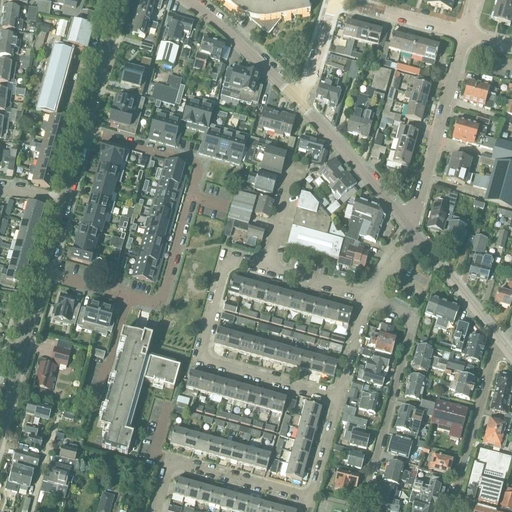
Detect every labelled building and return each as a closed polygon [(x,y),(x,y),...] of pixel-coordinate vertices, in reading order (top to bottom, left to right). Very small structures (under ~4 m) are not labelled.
[(64,0),(64,5),(76,8),(77,0),(64,0)] [(139,0),(138,6),(136,12),(142,14),(140,20),(150,23),(154,7),(161,9),(163,0),(162,0),(149,0),(149,3),(139,0)] [(226,0),(269,36),(284,18),(310,13),(307,0),(226,0)] [(441,0),(439,8),(451,11),(454,0),(441,0)] [(511,0),(497,0),(492,21),(510,26),(511,18),(511,0)] [(38,1),(37,7),(50,9),(51,3),(38,1)] [(17,21),(18,21),(19,9),(4,7),(3,16),(11,17),(10,22),(17,23),(17,21)] [(49,16),(50,9),(37,7),(37,9),(36,14),(49,16)] [(91,25),(94,14),(82,11),(80,22),(91,25)] [(142,14),(136,12),(132,25),(135,26),(132,35),(145,39),(148,29),(156,32),(158,25),(150,23),(140,20),(142,14)] [(181,34),(185,20),(175,17),(176,15),(169,13),(165,26),(166,26),(161,43),(155,62),(172,67),(178,48),(177,48),(179,43),(182,43),(184,36),(181,36),(182,34),(181,34)] [(11,17),(3,16),(1,29),(16,31),(17,27),(22,28),(23,22),(18,21),(17,21),(17,23),(10,22),(11,17)] [(193,22),(185,20),(181,34),(182,34),(181,36),(184,36),(184,35),(187,35),(186,38),(191,39),(193,31),(191,30),(193,22)] [(70,22),(67,34),(64,45),(66,45),(65,48),(86,54),(93,29),(70,22)] [(336,47),(334,54),(350,58),(352,53),(355,41),(359,26),(347,23),(343,38),(349,40),(346,50),(336,47)] [(50,26),(40,24),(38,32),(48,35),(50,26)] [(359,26),(355,41),(366,44),(371,29),(359,26)] [(382,32),(371,29),(366,44),(373,46),(371,52),(382,55),(387,35),(382,34),(382,32)] [(15,49),(19,50),(20,43),(15,42),(15,37),(1,35),(0,38),(0,42),(7,44),(7,49),(14,50),(15,49)] [(24,35),(23,42),(32,43),(33,36),(24,35)] [(401,54),(405,38),(393,35),(389,50),(401,54)] [(412,57),(416,41),(405,38),(401,54),(412,57)] [(204,72),(206,65),(208,59),(208,57),(210,58),(215,42),(204,39),(202,46),(200,45),(193,69),(204,72)] [(217,43),(215,42),(210,58),(208,57),(208,59),(219,63),(225,45),(223,45),(223,43),(218,41),(217,43)] [(423,60),(428,44),(416,41),(412,57),(423,60)] [(7,44),(0,42),(0,56),(12,59),(13,55),(18,56),(19,50),(15,49),(14,50),(7,49),(7,44)] [(152,53),(153,47),(141,44),(139,50),(152,53)] [(439,47),(428,44),(423,60),(422,64),(434,68),(437,57),(440,58),(442,50),(439,49),(439,47)] [(38,98),(41,99),(38,111),(57,117),(74,55),(55,49),(51,61),(48,60),(38,98)] [(350,58),(362,61),(363,56),(352,53),(350,58)] [(381,55),(379,63),(378,66),(390,69),(391,64),(385,62),(387,57),(381,55)] [(344,67),(346,61),(328,56),(325,66),(336,70),(338,65),(344,67)] [(126,67),(121,84),(135,88),(133,94),(142,97),(152,61),(143,58),(139,70),(126,67)] [(338,65),(336,70),(350,73),(352,62),(346,61),(344,67),(338,65)] [(0,62),(0,71),(4,72),(3,76),(10,77),(14,77),(16,65),(0,62)] [(359,64),(352,62),(350,73),(348,79),(355,80),(359,64)] [(222,77),(225,66),(219,65),(216,75),(222,77)] [(407,74),(409,68),(397,65),(395,71),(407,74)] [(417,70),(409,68),(407,74),(419,77),(420,71),(417,70)] [(368,88),(366,97),(368,98),(368,99),(373,100),(375,91),(385,94),(390,72),(376,69),(376,70),(371,89),(368,88)] [(232,81),(225,80),(221,95),(239,100),(247,73),(235,70),(232,81)] [(0,83),(7,84),(13,85),(13,81),(14,81),(14,77),(10,77),(3,76),(4,72),(0,71),(0,83)] [(420,71),(419,77),(431,80),(432,75),(420,71)] [(259,77),(247,73),(239,100),(258,105),(262,90),(256,88),(259,77)] [(400,74),(394,73),(390,89),(396,90),(400,74)] [(209,74),(208,80),(216,83),(218,76),(209,74)] [(315,101),(326,104),(333,80),(328,78),(325,87),(320,85),(315,101)] [(333,80),(326,104),(336,107),(341,92),(336,90),(339,81),(333,80)] [(487,95),(495,98),(497,92),(489,89),(489,88),(469,82),(466,91),(486,97),(487,95)] [(405,94),(427,100),(431,89),(415,84),(413,91),(407,89),(405,94)] [(155,86),(151,100),(157,102),(161,103),(175,107),(175,105),(178,96),(179,92),(155,86)] [(395,91),(389,90),(386,101),(392,103),(395,91)] [(12,93),(0,91),(0,103),(10,104),(12,93)] [(373,100),(382,103),(385,94),(375,91),(373,100)] [(494,102),(495,98),(487,95),(486,97),(466,91),(464,102),(473,104),(474,106),(477,106),(478,105),(484,107),(485,109),(491,110),(493,109),(495,102),(494,102)] [(411,101),(409,107),(424,111),(427,100),(405,94),(404,99),(411,101)] [(128,102),(118,99),(115,111),(140,117),(145,100),(130,95),(128,102)] [(363,116),(366,105),(368,99),(368,98),(366,97),(358,95),(352,117),(347,135),(357,137),(363,116)] [(190,97),(183,123),(195,127),(202,101),(190,97)] [(215,105),(202,101),(195,127),(208,130),(215,105)] [(0,111),(4,112),(4,116),(16,118),(16,114),(10,113),(11,105),(10,104),(0,103),(0,111)] [(385,107),(382,118),(393,121),(395,116),(389,114),(391,108),(385,107)] [(424,111),(409,107),(406,119),(421,123),(424,111)] [(262,130),(268,132),(274,112),(263,109),(257,132),(262,133),(262,130)] [(140,117),(115,111),(114,110),(110,122),(122,126),(120,132),(135,136),(140,117)] [(157,111),(150,137),(162,140),(170,115),(157,111)] [(274,136),(278,137),(285,115),(274,112),(268,132),(274,134),(274,136)] [(182,118),(170,115),(162,140),(175,144),(182,118)] [(285,115),(278,137),(283,139),(283,136),(290,138),(295,118),(285,115)] [(365,116),(363,116),(357,137),(367,140),(372,123),(372,121),(371,120),(371,117),(365,115),(365,116)] [(0,131),(7,133),(9,123),(15,124),(16,118),(4,116),(3,120),(0,119),(0,131)] [(490,120),(478,116),(476,123),(488,126),(490,120)] [(43,123),(42,127),(65,133),(68,122),(50,117),(48,124),(43,123)] [(392,127),(393,121),(382,118),(379,129),(384,131),(386,125),(392,127)] [(458,120),(455,130),(484,138),(487,130),(478,127),(478,126),(458,120)] [(211,126),(204,152),(216,156),(223,130),(211,126)] [(65,133),(42,127),(41,131),(46,132),(44,139),(62,144),(65,133)] [(216,156),(228,159),(236,133),(223,130),(216,156)] [(401,137),(399,141),(415,146),(418,134),(403,130),(401,137)] [(453,140),(494,151),(497,142),(484,138),(455,130),(453,140)] [(248,137),(236,133),(228,159),(241,163),(248,137)] [(374,146),(380,148),(383,137),(377,135),(374,146)] [(296,140),(290,138),(287,150),(292,151),(296,140)] [(299,149),(299,152),(306,154),(307,152),(320,156),(318,165),(323,166),(327,154),(321,152),(324,144),(303,138),(299,149)] [(62,144),(44,139),(42,146),(37,145),(36,149),(59,155),(62,144)] [(415,146),(399,141),(396,153),(412,157),(415,146)] [(491,161),(496,162),(511,167),(511,145),(497,142),(494,151),(491,161)] [(249,143),(243,165),(260,170),(274,174),(280,176),(286,154),(249,143)] [(104,145),(101,155),(122,161),(127,162),(130,152),(104,145)] [(386,149),(380,148),(374,146),(370,158),(378,161),(380,154),(384,155),(386,149)] [(59,155),(36,149),(35,153),(40,155),(38,161),(56,166),(59,155)] [(10,150),(9,153),(8,159),(15,160),(16,151),(10,150)] [(0,160),(2,160),(5,159),(8,159),(9,153),(2,152),(2,154),(0,153),(0,160)] [(412,157),(396,153),(393,165),(408,169),(412,157)] [(103,157),(100,166),(119,172),(122,161),(101,155),(100,156),(103,157)] [(449,167),(449,168),(468,174),(472,162),(452,156),(451,161),(448,160),(447,166),(449,167)] [(142,157),(139,166),(145,168),(147,159),(142,157)] [(479,164),(494,168),(496,163),(496,162),(491,161),(481,158),(479,164)] [(0,167),(1,168),(2,163),(9,164),(9,159),(8,159),(5,159),(2,160),(0,160),(0,167)] [(322,177),(326,182),(342,168),(335,160),(317,175),(320,179),(322,177)] [(56,166),(38,161),(36,168),(31,167),(30,171),(53,177),(56,166)] [(162,171),(182,177),(184,167),(165,161),(162,171)] [(484,203),(485,203),(511,210),(511,167),(496,162),(496,163),(494,168),(492,176),(491,180),(488,191),(484,203)] [(116,182),(121,183),(124,173),(119,172),(100,166),(97,177),(116,182)] [(328,188),(331,191),(349,176),(342,168),(326,182),(324,184),(328,188)] [(447,176),(445,181),(465,186),(468,174),(449,168),(448,170),(446,169),(444,175),(447,176)] [(158,170),(155,180),(179,186),(182,177),(162,171),(158,170)] [(250,175),(249,179),(275,187),(276,182),(275,182),(276,179),(272,178),(274,174),(260,170),(258,178),(250,175)] [(53,177),(30,171),(28,175),(34,176),(32,184),(34,184),(39,185),(50,188),(53,177)] [(491,180),(485,178),(475,175),(472,187),(481,189),(488,191),(491,180)] [(349,176),(331,191),(335,195),(336,194),(341,199),(357,185),(349,176)] [(97,177),(94,187),(113,193),(116,183),(116,182),(97,177)] [(275,187),(249,179),(247,183),(255,186),(254,189),(271,195),(272,192),(273,192),(275,187)] [(159,182),(157,191),(178,197),(181,187),(179,186),(155,180),(159,182)] [(303,187),(309,193),(312,190),(306,184),(303,187)] [(94,187),(91,198),(110,203),(113,193),(94,187)] [(236,189),(228,219),(235,222),(248,226),(251,214),(255,201),(257,195),(236,189)] [(303,189),(292,227),(327,237),(343,241),(344,237),(331,221),(328,218),(324,213),(322,211),(316,204),(311,198),(303,189)] [(157,191),(154,200),(175,206),(178,197),(157,191)] [(314,195),(311,198),(316,204),(319,201),(314,195)] [(453,214),(457,198),(449,196),(447,204),(439,201),(437,202),(436,206),(435,205),(432,214),(431,213),(429,220),(431,220),(428,229),(431,229),(431,231),(438,233),(439,231),(442,232),(447,213),(453,214)] [(91,198),(88,208),(107,214),(112,215),(115,204),(110,203),(91,198)] [(154,200),(151,210),(173,216),(175,206),(154,200)] [(259,202),(255,201),(251,214),(256,215),(255,216),(268,219),(273,203),(260,200),(259,202)] [(359,220),(363,222),(359,236),(347,232),(345,238),(344,239),(355,242),(357,243),(359,238),(366,240),(376,244),(385,219),(383,218),(379,210),(379,209),(356,200),(354,208),(347,206),(344,216),(351,218),(348,229),(355,232),(359,220)] [(483,210),(485,203),(484,203),(475,200),(473,207),(483,210)] [(316,204),(322,211),(325,208),(319,201),(316,204)] [(324,213),(328,218),(340,208),(335,202),(324,213)] [(44,208),(28,203),(25,213),(41,217),(44,208)] [(134,210),(133,215),(138,217),(139,217),(141,213),(142,207),(138,206),(135,205),(134,210)] [(88,208),(85,219),(104,224),(107,214),(88,208)] [(511,213),(511,211),(498,208),(495,219),(497,220),(498,215),(504,217),(504,219),(510,221),(511,213)] [(146,219),(168,225),(170,216),(172,217),(173,216),(151,210),(149,219),(146,219)] [(25,213),(23,223),(38,227),(41,217),(25,213)] [(445,242),(462,246),(465,237),(466,237),(467,234),(466,233),(468,223),(458,220),(459,218),(454,217),(453,219),(452,218),(445,242)] [(104,224),(85,219),(82,229),(101,235),(104,224)] [(146,219),(144,229),(165,235),(168,225),(146,219)] [(230,236),(233,228),(235,222),(228,219),(224,234),(230,236)] [(243,225),(235,222),(233,228),(248,233),(247,238),(262,243),(265,232),(250,228),(251,227),(243,225)] [(23,223),(20,233),(35,237),(38,227),(23,223)] [(327,237),(292,227),(287,247),(338,260),(343,241),(327,237)] [(80,228),(77,239),(96,244),(98,245),(101,235),(82,229),(80,228)] [(146,230),(143,239),(162,245),(165,235),(144,229),(143,229),(146,230)] [(503,250),(507,234),(500,232),(495,248),(503,250)] [(20,233),(17,242),(33,247),(35,237),(20,233)] [(476,237),(471,252),(481,255),(485,240),(476,237)] [(74,249),(93,255),(93,254),(96,244),(77,239),(74,249)] [(143,239),(140,249),(159,254),(162,245),(143,239)] [(353,249),(355,242),(344,239),(337,264),(334,276),(339,277),(342,266),(345,267),(346,264),(364,269),(368,254),(353,249)] [(17,242),(14,252),(30,257),(33,247),(17,242)] [(74,249),(71,260),(95,267),(98,255),(93,254),(93,255),(74,249)] [(140,249),(138,259),(159,265),(159,264),(157,263),(159,254),(140,249)] [(14,252),(11,262),(27,266),(30,257),(14,252)] [(483,258),(477,279),(487,282),(491,270),(492,270),(496,258),(485,255),(484,259),(483,258)] [(477,279),(483,258),(475,256),(469,277),(472,278),(471,279),(472,281),(475,281),(476,281),(477,279)] [(106,272),(114,275),(118,262),(116,261),(115,261),(110,259),(106,272)] [(138,259),(135,268),(156,274),(159,265),(138,259)] [(11,262),(9,272),(24,276),(27,266),(11,262)] [(132,278),(153,284),(156,274),(135,268),(132,278)] [(21,286),(24,276),(9,272),(3,270),(0,278),(0,285),(14,290),(16,284),(21,286)] [(511,271),(508,283),(509,283),(506,293),(498,291),(495,303),(509,308),(511,298),(511,271)] [(228,295),(240,298),(244,282),(232,279),(228,295)] [(252,301),(256,285),(244,282),(240,298),(252,301)] [(256,285),(252,301),(264,304),(268,288),(256,285)] [(268,288),(264,304),(276,308),(280,292),(268,288)] [(280,292),(276,308),(288,311),(292,295),(280,292)] [(288,311),(300,314),(304,298),(292,295),(288,311)] [(55,307),(52,315),(55,316),(54,319),(68,323),(75,325),(78,312),(72,310),(74,302),(75,300),(69,298),(61,296),(57,308),(55,307)] [(300,314),(312,318),(316,302),(304,298),(300,314)] [(434,319),(441,302),(432,298),(425,315),(434,319)] [(316,302),(312,318),(324,321),(328,305),(316,302)] [(440,330),(450,305),(441,302),(434,319),(438,320),(435,328),(440,330)] [(238,307),(225,303),(223,311),(236,314),(238,307)] [(86,316),(83,326),(95,329),(101,309),(101,307),(89,304),(89,306),(86,316)] [(328,305),(324,321),(336,324),(340,308),(328,305)] [(450,305),(440,330),(446,332),(449,324),(453,326),(459,309),(450,305)] [(101,309),(95,329),(111,334),(114,324),(110,322),(113,311),(101,307),(101,309)] [(340,308),(336,324),(348,328),(352,312),(340,308)] [(104,438),(101,449),(127,456),(132,436),(128,435),(143,382),(153,385),(152,388),(162,391),(163,388),(173,391),(179,369),(174,367),(175,364),(147,356),(151,341),(143,338),(149,314),(142,338),(133,336),(140,312),(139,312),(133,336),(122,333),(96,427),(103,430),(101,437),(104,438)] [(80,314),(76,327),(82,328),(83,326),(86,316),(80,314)] [(235,317),(222,314),(221,320),(233,324),(235,317)] [(451,351),(461,354),(463,345),(464,342),(468,327),(458,324),(451,351)] [(372,334),(371,340),(393,346),(394,343),(396,342),(396,340),(395,339),(396,337),(392,336),(394,328),(382,325),(379,336),(372,334)] [(213,346),(225,349),(230,333),(218,330),(213,346)] [(281,336),(293,340),(294,334),(282,331),(281,336)] [(237,353),(242,337),(230,333),(225,349),(237,353)] [(294,334),(293,340),(305,343),(306,337),(294,334)] [(343,344),(345,338),(333,334),(331,341),(343,344)] [(464,342),(463,345),(483,351),(486,342),(479,340),(480,336),(473,334),(471,340),(468,339),(466,343),(464,342)] [(249,356),(254,340),(242,337),(237,353),(249,356)] [(261,360),(266,344),(254,340),(249,356),(261,360)] [(393,346),(371,340),(369,346),(376,348),(375,351),(390,356),(391,354),(392,353),(393,351),(392,350),(393,346)] [(60,341),(58,348),(70,352),(72,344),(60,341)] [(273,363),(278,347),(279,344),(274,343),(273,346),(266,344),(261,360),(273,363)] [(449,353),(451,347),(440,343),(438,349),(449,353)] [(328,350),(341,354),(342,348),(330,344),(328,350)] [(480,363),(483,351),(463,345),(461,354),(467,355),(466,360),(480,363)] [(285,349),(278,347),(273,363),(285,366),(290,350),(290,348),(286,347),(285,349)] [(415,359),(446,368),(447,362),(432,358),(433,352),(418,348),(415,359)] [(70,353),(64,351),(55,349),(51,363),(66,367),(70,353)] [(373,359),(372,364),(387,368),(390,360),(383,358),(383,356),(379,354),(379,355),(375,354),(374,352),(364,349),(362,356),(373,359)] [(297,370),(302,354),(290,350),(285,366),(297,370)] [(92,351),(90,357),(103,361),(105,354),(92,351)] [(309,373),(314,357),(302,354),(297,370),(309,373)] [(321,376),(326,360),(314,357),(309,373),(321,376)] [(444,372),(445,369),(446,368),(415,359),(412,370),(427,374),(429,368),(436,370),(444,372)] [(338,364),(326,360),(321,376),(334,380),(338,364)] [(462,364),(448,361),(446,369),(460,373),(462,364)] [(367,363),(365,372),(369,373),(369,371),(375,372),(375,375),(385,378),(386,378),(388,371),(387,371),(387,368),(372,364),(367,363)] [(50,391),(57,368),(41,364),(34,388),(35,388),(35,387),(41,389),(40,393),(40,395),(41,397),(43,398),(45,398),(47,397),(48,395),(49,391),(50,391)] [(369,373),(365,372),(365,373),(359,371),(357,380),(382,387),(385,378),(375,375),(375,372),(369,371),(369,373)] [(190,373),(186,389),(193,391),(192,394),(197,396),(198,392),(202,376),(190,373)] [(495,390),(497,390),(504,392),(505,389),(511,391),(511,382),(509,381),(510,377),(508,377),(508,375),(501,374),(501,375),(499,375),(495,390)] [(198,392),(210,396),(214,380),(202,376),(198,392)] [(450,385),(472,391),(475,380),(459,376),(457,383),(453,382),(453,384),(451,383),(451,384),(450,385)] [(417,388),(424,390),(429,391),(431,383),(426,381),(411,377),(408,388),(416,390),(417,388)] [(210,396),(222,399),(226,383),(214,380),(210,396)] [(362,384),(353,382),(351,388),(360,391),(362,384)] [(472,391),(450,385),(451,384),(442,382),(441,386),(450,389),(449,390),(455,392),(454,397),(470,401),(472,391)] [(222,399),(234,402),(238,386),(226,383),(222,399)] [(245,406),(246,406),(250,390),(238,386),(234,402),(245,406)] [(416,390),(408,388),(405,398),(421,403),(421,402),(423,394),(424,390),(417,388),(416,390)] [(358,391),(350,389),(348,399),(355,401),(358,391)] [(504,392),(497,390),(496,394),(494,395),(493,400),(500,402),(501,401),(510,403),(511,393),(511,391),(505,389),(504,392)] [(250,390),(246,406),(258,409),(262,393),(250,390)] [(262,393),(258,409),(270,412),(274,396),(262,393)] [(372,416),(374,414),(375,415),(380,398),(371,396),(363,394),(359,409),(367,412),(367,413),(368,413),(369,415),(372,416)] [(280,418),(281,417),(282,416),(286,400),(274,396),(270,412),(277,414),(276,416),(277,418),(280,418)] [(468,413),(464,412),(448,408),(450,400),(438,397),(437,403),(435,411),(431,424),(439,426),(438,431),(451,434),(450,436),(460,438),(460,440),(465,421),(466,421),(468,413)] [(428,401),(422,399),(420,407),(426,409),(435,411),(437,403),(428,401)] [(500,402),(493,400),(492,405),(493,406),(491,411),(507,415),(510,403),(501,401),(500,402)] [(293,415),(296,402),(290,401),(286,413),(293,415)] [(23,427),(22,432),(25,433),(27,425),(31,426),(34,415),(35,415),(35,417),(48,421),(49,419),(50,420),(51,415),(50,414),(51,409),(38,405),(38,404),(30,402),(27,413),(23,427)] [(305,405),(302,417),(318,422),(321,409),(305,405)] [(356,410),(345,407),(342,421),(357,425),(366,428),(367,422),(353,418),(356,410)] [(186,411),(177,408),(175,414),(185,416),(186,411)] [(401,409),(398,419),(420,426),(423,415),(401,409)] [(285,416),(283,425),(288,427),(291,418),(285,416)] [(318,422),(302,417),(299,429),(315,434),(318,422)] [(416,442),(420,426),(398,419),(395,430),(397,430),(397,432),(400,432),(401,431),(404,432),(402,438),(416,442)] [(487,431),(504,436),(505,431),(509,432),(511,422),(503,420),(503,423),(490,420),(488,425),(487,426),(486,429),(487,430),(487,431)] [(366,449),(369,436),(364,435),(366,428),(348,424),(343,441),(350,443),(350,445),(366,449)] [(27,425),(25,433),(37,436),(39,429),(31,426),(27,425)] [(285,439),(288,427),(283,425),(279,437),(285,439)] [(249,442),(250,436),(252,431),(240,427),(238,433),(244,435),(242,440),(249,442)] [(182,449),(186,433),(187,430),(182,429),(182,432),(174,430),(171,429),(168,440),(171,441),(170,446),(182,449)] [(315,434),(299,429),(295,441),(311,446),(315,434)] [(508,437),(504,436),(487,431),(486,433),(485,434),(484,436),(485,438),(484,443),(494,446),(493,448),(500,450),(501,445),(505,446),(508,437)] [(186,433),(182,449),(194,452),(198,436),(186,433)] [(198,436),(194,452),(206,456),(210,440),(205,438),(198,436)] [(393,438),(388,454),(407,460),(412,444),(408,443),(409,440),(402,438),(396,436),(396,439),(393,438)] [(17,445),(16,451),(27,454),(28,450),(39,453),(40,447),(42,446),(42,443),(42,442),(42,440),(29,437),(28,441),(26,440),(24,447),(17,445)] [(222,443),(211,440),(210,440),(206,456),(218,459),(222,443)] [(279,440),(276,449),(282,450),(284,441),(279,440)] [(311,446),(295,441),(292,453),(308,458),(311,446)] [(222,443),(218,459),(230,462),(232,454),(234,446),(222,443)] [(64,459),(65,459),(75,462),(78,453),(76,452),(78,448),(70,445),(69,450),(62,448),(62,452),(60,458),(64,459)] [(232,454),(230,462),(242,466),(244,458),(247,450),(234,446),(232,454)] [(343,448),(335,446),(333,452),(342,454),(343,448)] [(282,450),(276,449),(274,458),(279,459),(282,450)] [(242,466),(254,469),(259,453),(247,450),(244,458),(242,466)] [(475,465),(466,500),(477,503),(474,511),(496,511),(506,474),(507,475),(511,458),(480,450),(476,466),(475,465)] [(18,463),(24,465),(27,454),(16,451),(13,461),(13,462),(18,463)] [(361,469),(364,457),(350,453),(346,452),(343,461),(348,462),(347,466),(361,469)] [(259,453),(254,469),(266,472),(271,456),(259,453)] [(308,458),(292,453),(289,465),(305,470),(308,458)] [(25,465),(33,467),(37,468),(40,458),(27,454),(24,465),(25,465)] [(51,492),(55,493),(60,480),(59,479),(64,463),(65,459),(64,459),(60,458),(53,456),(51,464),(57,466),(55,470),(52,469),(49,479),(45,477),(41,492),(51,495),(51,492)] [(448,473),(450,471),(449,468),(449,467),(450,462),(440,459),(432,456),(430,462),(432,462),(430,470),(447,474),(447,473),(448,473)] [(56,497),(65,499),(69,485),(67,484),(67,483),(72,484),(74,476),(70,474),(70,471),(75,472),(77,463),(75,462),(65,459),(64,463),(59,479),(60,480),(55,493),(57,494),(56,497)] [(276,475),(279,462),(273,461),(270,473),(276,475)] [(19,486),(24,465),(18,463),(17,468),(14,467),(10,480),(8,480),(5,490),(17,493),(18,488),(19,486)] [(388,463),(386,473),(415,480),(417,473),(412,471),(411,475),(403,472),(404,467),(388,463)] [(24,465),(19,486),(21,487),(20,489),(26,491),(27,488),(29,489),(30,483),(33,484),(34,479),(32,478),(33,472),(32,472),(33,467),(25,465),(24,465)] [(305,470),(289,465),(285,477),(301,482),(305,470)] [(349,493),(351,487),(355,488),(356,485),(358,484),(358,481),(358,479),(358,476),(338,471),(336,482),(337,483),(335,489),(349,493)] [(399,487),(400,482),(406,483),(405,484),(413,487),(414,483),(415,480),(386,473),(383,482),(399,487)] [(428,504),(435,506),(438,495),(443,496),(444,489),(440,488),(441,481),(432,479),(429,490),(427,490),(426,492),(421,491),(422,485),(421,485),(422,482),(415,480),(414,483),(412,493),(419,495),(419,497),(429,500),(428,504)] [(184,499),(188,483),(176,480),(172,496),(184,499)] [(196,502),(200,486),(188,483),(184,499),(196,502)] [(208,506),(212,490),(200,486),(196,502),(208,506)] [(390,511),(398,511),(400,503),(394,501),(396,491),(382,487),(377,504),(388,507),(387,511),(390,511)] [(220,509),(224,493),(212,490),(208,506),(220,509)] [(230,511),(231,511),(236,496),(224,493),(220,509),(230,511)] [(419,495),(412,493),(410,502),(415,503),(412,511),(433,511),(435,506),(428,504),(429,500),(419,497),(419,495)] [(103,494),(97,511),(109,511),(113,497),(103,494)] [(511,511),(511,496),(501,494),(496,511),(511,511)] [(244,511),(248,500),(236,496),(231,511),(244,511)] [(257,511),(260,503),(248,500),(244,511),(257,511)] [(270,511),(272,506),(260,503),(257,511),(270,511)]
